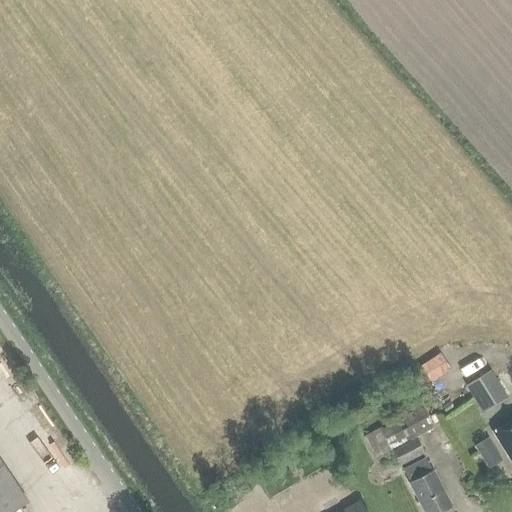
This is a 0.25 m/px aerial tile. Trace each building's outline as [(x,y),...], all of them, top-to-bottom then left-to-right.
[(441,375),(455,368),(446,352),(432,359),(441,375)] [(507,398),(490,371),(465,386),(482,414),(507,398)] [(365,435),(376,457),(433,427),(418,397),(394,409),(398,418),(365,435)] [(511,418),(492,432),(511,463),(511,418)] [(392,451),(400,466),(425,453),(417,438),(392,451)] [(488,438),(475,446),(483,458),(495,450),(488,438)] [(443,491),(432,470),(431,471),(424,458),(403,470),(409,482),(420,504),(422,503),(426,511),(438,511),(449,507),(441,492),(443,491)]
